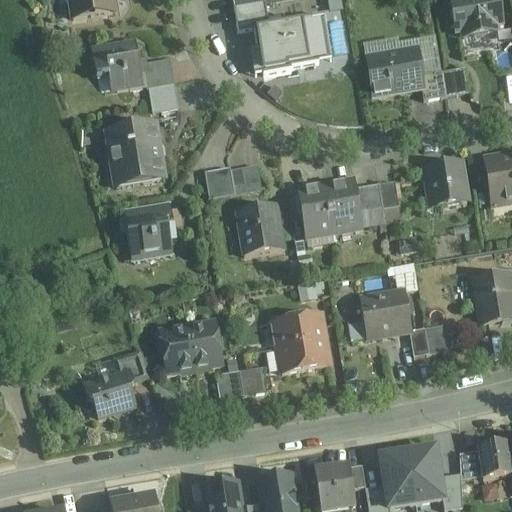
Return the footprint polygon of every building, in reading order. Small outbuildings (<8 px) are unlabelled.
[(72,0),(73,3),(69,4),(72,22),(112,15),(109,0),(72,0)] [(256,0),(231,0),(233,8),(258,5),(256,0)] [(497,0),(454,0),(451,1),(456,32),(462,31),(463,37),(496,32),(495,26),(501,25),(497,0)] [(258,5),(233,8),(237,34),(255,31),(262,83),(331,73),(323,20),(269,28),(265,3),(258,5)] [(134,44),(91,51),(96,78),(113,75),(117,95),(142,91),(140,76),(138,66),(134,44)] [(417,52),(365,60),(372,98),(421,91),(423,90),(421,76),(417,52)] [(170,61),(138,66),(140,76),(144,75),(146,91),(148,91),(174,86),(170,61)] [(464,70),(441,73),(445,99),(468,95),(464,70)] [(441,73),(421,76),(423,90),(421,91),(423,103),(445,99),(441,73)] [(174,86),(148,91),(152,116),(178,111),(174,86)] [(154,126),(106,134),(115,189),(163,182),(154,126)] [(511,156),(483,161),(491,208),(511,204),(511,156)] [(460,165),(424,171),(429,202),(439,201),(441,209),(466,205),(460,165)] [(229,170),(204,175),(208,202),(234,198),(230,173),(229,170)] [(353,183),(325,188),(333,236),(361,231),(358,215),(354,191),(353,183)] [(394,185),(378,187),(382,211),(382,213),(398,211),(394,185)] [(378,187),(354,191),(358,215),(382,211),(378,187)] [(325,188),(298,192),(305,240),(333,236),(325,188)] [(276,207),(236,213),(243,259),(283,252),(276,207)] [(382,211),(358,215),(361,231),(384,228),(384,225),(382,213),(382,211)] [(398,211),(382,213),(384,225),(400,223),(398,211)] [(169,212),(141,216),(140,213),(130,215),(133,233),(127,234),(131,257),(171,251),(167,232),(172,232),(169,212)] [(413,244),(400,246),(401,256),(415,254),(413,244)] [(413,266),(394,269),(399,296),(403,295),(417,293),(413,266)] [(511,302),(508,277),(473,283),(481,329),(511,323),(511,302)] [(399,296),(360,302),(364,326),(366,341),(367,341),(409,335),(410,335),(410,334),(403,295),(399,296)] [(320,317),(272,325),(277,352),(324,344),(320,317)] [(214,326),(187,331),(194,374),(221,370),(214,326)] [(364,326),(349,328),(351,344),(366,341),(364,326)] [(441,329),(424,332),(428,358),(446,355),(441,329)] [(187,331),(159,335),(166,379),(194,374),(187,331)] [(424,332),(410,334),(410,335),(409,335),(413,360),(428,358),(424,332)] [(324,344),(277,352),(281,378),(329,370),(324,344)] [(269,377),(278,376),(276,354),(268,354),(269,377)] [(140,356),(112,364),(117,382),(128,378),(132,389),(149,384),(140,356)] [(112,364),(95,370),(100,387),(83,392),(87,405),(92,407),(97,425),(111,421),(117,423),(120,418),(134,413),(129,396),(132,390),(132,389),(128,378),(117,382),(112,364)] [(262,371),(238,375),(243,401),(266,397),(262,371)] [(238,375),(215,379),(219,405),(243,401),(238,375)] [(493,449),(492,444),(478,447),(478,452),(477,452),(478,456),(482,482),(482,484),(511,480),(511,477),(507,447),(493,449)] [(442,511),(460,511),(459,485),(458,480),(441,482),(437,452),(407,456),(414,511),(419,511),(442,509),(442,511)] [(414,511),(407,456),(376,460),(380,491),(364,494),(366,511),(414,511)] [(482,482),(478,456),(459,459),(458,480),(459,485),(482,482)] [(360,471),(348,473),(352,495),(364,494),(360,471)] [(348,472),(313,478),(318,511),(354,511),(352,495),(348,473),(348,472)] [(293,511),(289,482),(259,487),(262,511),(293,511)] [(238,511),(235,490),(205,495),(208,511),(238,511)]
